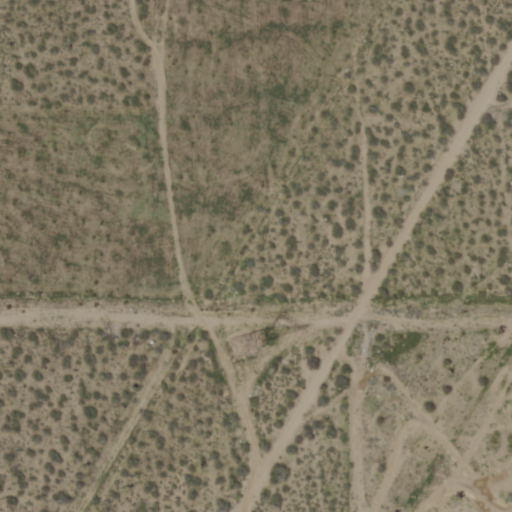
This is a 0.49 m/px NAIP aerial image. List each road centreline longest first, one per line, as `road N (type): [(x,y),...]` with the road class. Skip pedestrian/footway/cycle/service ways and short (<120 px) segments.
road 1 (track): [(199,316),(511,318)]
road 2 (track): [(0,315),(199,316)]
